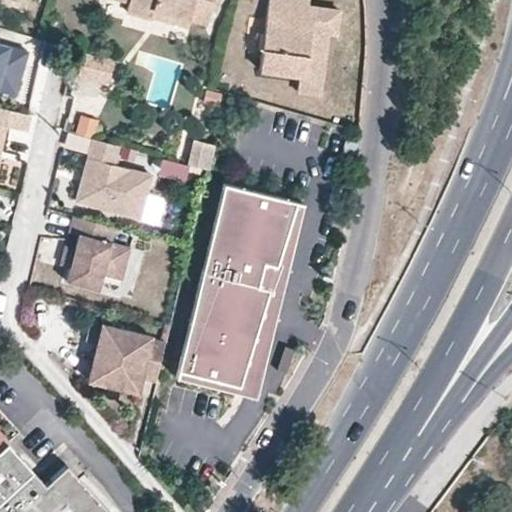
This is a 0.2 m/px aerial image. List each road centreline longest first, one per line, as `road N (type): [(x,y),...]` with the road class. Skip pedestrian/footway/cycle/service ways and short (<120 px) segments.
road 1 (residential): [(383,0),(379,144),(343,339),(236,511)]
road 2 (residential): [(175,511),(10,322),(8,301),(69,56)]
road 3 (primary): [(350,511),(511,223)]
road 4 (primary): [(439,263),(301,511)]
road 5 (primary): [(511,62),(439,263)]
road 6 (primary): [(511,132),(439,263)]
road 7 (primary): [(443,427),(511,321)]
